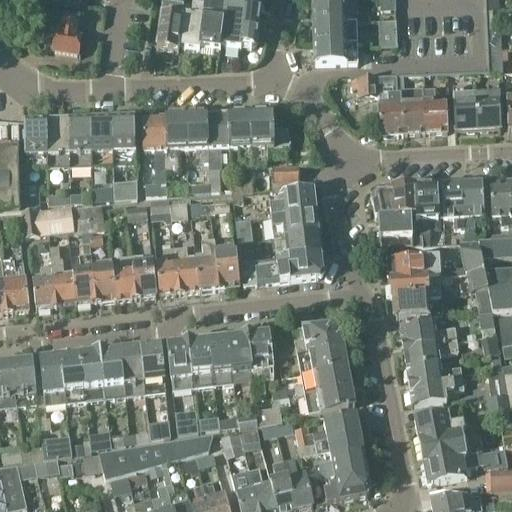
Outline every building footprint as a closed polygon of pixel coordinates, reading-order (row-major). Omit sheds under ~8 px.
[(174,0),(173,10),(162,9),(157,53),(178,56),(179,52),(185,0),(174,0)] [(185,0),(179,52),(199,55),(200,51),(205,11),(193,9),(194,6),(195,6),(195,0),(185,0)] [(227,0),(226,8),(221,51),(241,53),(241,52),(247,0),(227,0)] [(247,0),(241,52),(251,53),(256,53),(256,49),(262,0),(247,0)] [(499,15),(498,0),(486,0),(487,15),(498,15),(499,15)] [(381,17),(396,16),(395,3),(381,3),(381,17)] [(220,54),(221,51),(226,8),(206,5),(205,11),(200,51),(220,54)] [(346,5),(312,5),(313,28),(356,26),(355,5),(346,6),(346,5)] [(499,34),(498,15),(487,15),(488,34),(499,34)] [(56,35),(53,56),(78,59),(81,39),(77,38),(79,27),(61,25),(60,36),(56,35)] [(356,26),(313,28),(314,48),(357,47),(356,26)] [(489,54),(498,54),(498,42),(488,42),(489,54)] [(314,48),(315,70),(358,69),(357,47),(314,48)] [(502,54),(498,54),(489,54),(490,78),(503,78),(502,54)] [(352,83),(353,94),(359,93),(359,102),(378,101),(377,92),(388,91),(389,108),(379,108),(379,110),(370,111),(370,126),(380,125),(380,136),(385,141),(403,140),(400,80),(372,81),(372,83),(352,83)] [(403,80),(400,80),(403,140),(424,139),(421,94),(404,95),(403,80)] [(475,99),(477,136),(499,135),(499,136),(501,135),(498,91),(484,92),(485,98),(475,99)] [(452,93),(455,138),(457,137),(477,136),(475,99),(463,99),(462,92),(452,93)] [(435,93),(421,94),(424,139),(447,137),(445,105),(435,105),(435,93)] [(251,171),(250,119),(228,120),(230,154),(239,154),(240,174),(251,173),(251,171)] [(273,134),(272,119),(250,119),(251,171),(264,171),(264,166),(267,165),(267,153),(282,152),(281,134),(273,134)] [(230,154),(228,120),(207,121),(209,176),(221,176),(220,155),(230,154)] [(209,176),(207,121),(186,122),(187,156),(196,156),(196,168),(204,168),(204,176),(209,176)] [(166,178),(164,122),(143,123),(145,157),(153,156),(154,189),(167,189),(167,188),(166,178)] [(187,156),(186,122),(164,122),(166,178),(178,177),(178,156),(187,156)] [(135,123),(112,124),(113,172),(137,171),(135,123)] [(113,172),(112,124),(90,125),(91,173),(113,172)] [(91,173),(90,125),(68,126),(70,174),(91,173)] [(48,174),(47,126),(24,127),(25,158),(25,175),(26,175),(48,174)] [(70,174),(68,126),(47,126),(48,174),(70,174)] [(0,216),(28,215),(27,198),(26,175),(25,175),(25,158),(18,158),(18,153),(0,152),(0,216)] [(298,173),(273,173),(274,197),(299,195),(298,173)] [(209,177),(210,190),(211,198),(221,197),(220,176),(209,177)] [(136,186),(112,187),(113,198),(113,207),(136,206),(136,186)] [(509,238),(511,237),(511,212),(510,188),(505,188),(505,189),(490,190),(492,222),(501,222),(502,232),(509,232),(509,238)] [(167,189),(154,189),(145,190),(146,202),(167,201),(167,189)] [(233,201),(242,200),(253,199),(252,189),(232,190),(233,201)] [(211,198),(210,190),(188,191),(188,200),(211,198)] [(453,235),(460,235),(460,236),(464,236),(461,190),(443,191),(444,223),(453,223),(453,235)] [(482,190),(461,190),(464,236),(464,246),(475,245),(474,222),(484,222),(482,190)] [(436,191),(414,192),(415,221),(415,225),(417,225),(418,238),(430,238),(429,224),(438,223),(436,191)] [(376,223),(379,223),(411,221),(415,221),(414,192),(376,194),(376,195),(372,200),(371,201),(372,202),(371,202),(372,208),(373,208),(376,223)] [(267,198),(270,222),(316,217),(313,195),(307,196),(307,194),(305,195),(305,196),(299,197),(299,195),(274,197),(267,198)] [(38,198),(27,198),(28,215),(39,214),(38,198)] [(103,208),(113,207),(113,198),(103,199),(103,208)] [(49,212),(70,210),(70,200),(49,201),(49,212)] [(70,200),(70,210),(83,210),(82,200),(70,200)] [(243,209),(242,200),(233,201),(233,209),(243,209)] [(170,206),(171,226),(187,225),(186,210),(190,210),(189,204),(170,206)] [(170,206),(150,207),(152,227),(163,226),(167,230),(172,229),(171,226),(170,206)] [(211,220),(210,210),(202,211),(202,208),(190,210),(191,221),(211,220)] [(229,208),(210,210),(211,220),(230,218),(229,208)] [(101,211),(85,212),(89,238),(104,237),(101,211)] [(146,211),(125,213),(128,245),(141,243),(140,227),(147,226),(146,211)] [(70,212),(20,217),(23,244),(73,238),(70,212)] [(89,238),(85,212),(71,214),(75,240),(89,238)] [(270,222),(272,244),(318,238),(316,217),(270,222)] [(19,219),(2,222),(3,232),(20,230),(19,219)] [(413,243),(411,221),(379,223),(380,243),(381,243),(382,254),(425,252),(424,243),(413,243)] [(253,246),(250,224),(235,226),(238,248),(253,246)] [(489,248),(492,248),(511,246),(511,237),(509,238),(488,239),(489,248)] [(272,244),(275,266),(321,260),(318,238),(272,244)] [(102,239),(90,240),(91,253),(103,251),(102,239)] [(49,257),(49,254),(48,246),(38,247),(39,258),(49,257)] [(253,264),(251,246),(238,248),(240,266),(253,264)] [(511,246),(492,248),(494,266),(511,264),(511,246)] [(73,279),(76,311),(96,308),(92,265),(91,258),(90,248),(82,249),(83,259),(78,259),(80,278),(73,279)] [(227,260),(225,248),(214,249),(219,294),(239,292),(235,259),(227,260)] [(458,250),(463,272),(464,280),(484,278),(481,267),(478,248),(458,250)] [(481,267),(494,266),(492,248),(489,248),(478,248),(481,267)] [(219,294),(214,249),(201,251),(202,263),(196,264),(199,297),(219,294)] [(186,252),(175,253),(180,299),(199,297),(196,264),(187,265),(186,252)] [(50,270),(55,313),(76,311),(73,279),(64,279),(62,263),(59,263),(58,253),(49,254),(49,257),(50,264),(50,270)] [(163,267),(156,268),(160,301),(180,299),(175,253),(162,255),(163,267)] [(135,304),(156,302),(153,270),(144,271),(142,259),(130,261),(135,304)] [(323,277),(323,276),(321,260),(275,266),(240,270),(243,291),(317,283),(318,283),(323,277)] [(120,273),(112,274),(116,306),(135,304),(130,261),(119,262),(120,273)] [(388,285),(452,281),(464,280),(463,272),(440,274),(439,263),(386,266),(388,285)] [(92,265),(96,308),(116,306),(112,274),(107,275),(105,264),(92,265)] [(14,266),(2,267),(8,319),(13,318),(28,316),(23,268),(15,268),(14,266)] [(32,284),(36,315),(55,313),(50,270),(39,271),(41,283),(32,284)] [(511,317),(511,275),(484,278),(487,296),(492,318),(492,319),(511,317)] [(475,298),(487,296),(484,278),(464,280),(468,299),(475,298)] [(440,301),(440,293),(440,287),(452,287),(452,281),(388,285),(389,297),(391,297),(392,304),(394,304),(429,301),(440,301)] [(492,318),(487,296),(475,298),(479,318),(492,318)] [(429,301),(394,304),(396,324),(438,321),(442,321),(441,309),(430,310),(429,301)] [(511,319),(501,320),(499,323),(502,349),(511,347),(511,319)] [(400,331),(403,354),(457,346),(455,333),(437,336),(436,327),(400,331)] [(297,360),(343,351),(343,350),(341,336),(341,335),(332,329),(302,333),(302,334),(275,337),(277,349),(275,349),(277,363),(297,360)] [(483,334),(484,342),(496,340),(494,332),(483,334)] [(268,338),(248,340),(253,387),(255,397),(265,396),(264,386),(274,385),(268,338)] [(253,387),(248,340),(228,342),(234,389),(243,388),(253,387)] [(498,350),(496,340),(484,342),(486,352),(498,350)] [(214,391),(234,389),(228,342),(212,344),(212,345),(209,346),(214,391)] [(188,348),(194,394),(214,391),(209,346),(209,344),(192,346),(192,347),(188,348)] [(403,354),(406,372),(441,367),(440,361),(459,358),(457,346),(403,354)] [(184,348),(184,347),(182,347),(167,349),(171,384),(172,384),(173,396),(194,394),(188,348),(184,348)] [(511,348),(503,350),(504,362),(511,361),(511,348)] [(144,400),(166,398),(160,350),(138,352),(144,400)] [(297,360),(300,380),(347,371),(343,351),(297,360)] [(138,352),(120,354),(125,402),(144,400),(138,352)] [(120,354),(99,357),(104,404),(125,402),(120,354)] [(104,404),(99,357),(80,359),(85,407),(104,404)] [(80,359),(59,361),(65,409),(85,407),(80,359)] [(65,409),(59,361),(40,363),(44,399),(36,400),(38,410),(37,410),(39,423),(46,422),(45,411),(65,409)] [(503,380),(503,377),(502,370),(500,361),(492,362),(496,381),(503,380)] [(32,364),(11,367),(16,412),(37,410),(38,410),(36,400),(32,364)] [(0,413),(16,412),(11,367),(0,368),(0,413)] [(406,372),(409,391),(462,383),(461,372),(442,375),(441,367),(406,372)] [(511,368),(503,370),(506,390),(511,389),(511,368)] [(304,399),(304,400),(351,391),(347,371),(300,380),(302,388),(293,390),(295,400),(304,399)] [(503,380),(496,381),(491,382),(493,391),(505,390),(503,380)] [(464,395),(462,383),(409,391),(412,410),(446,406),(445,398),(464,395)] [(320,418),(355,411),(351,391),(304,400),(307,420),(320,418)] [(287,393),(279,394),(280,403),(288,402),(287,393)] [(288,402),(280,403),(281,411),(292,409),(290,401),(288,402)] [(487,404),(491,430),(511,426),(510,418),(507,401),(487,404)] [(274,412),(280,411),(281,411),(280,403),(273,404),(274,412)] [(280,411),(274,412),(255,415),(256,419),(258,431),(282,427),(280,411)] [(448,418),(414,424),(418,446),(470,436),(468,424),(450,428),(448,418)] [(256,419),(237,422),(238,430),(240,435),(258,431),(256,419)] [(297,453),(360,440),(356,419),(323,426),(325,435),(308,438),(307,431),(294,434),(297,453)] [(197,423),(197,426),(198,436),(220,433),(218,423),(218,420),(197,423)] [(218,423),(220,433),(238,430),(237,422),(237,420),(218,423)] [(198,436),(197,426),(176,429),(178,440),(198,436)] [(278,441),(293,438),(290,428),(276,431),(278,441)] [(148,435),(149,445),(171,442),(169,431),(148,435)] [(278,441),(276,431),(262,434),(264,443),(278,441)] [(130,448),(149,445),(148,435),(129,438),(130,448)] [(258,435),(241,438),(243,448),(259,445),(258,435)] [(470,436),(418,446),(423,470),(482,459),(481,450),(475,451),(472,436),(470,436)] [(111,451),(110,441),(109,437),(89,440),(91,454),(111,451)] [(240,437),(221,442),(227,464),(245,459),(240,437)] [(129,438),(110,441),(111,451),(130,448),(129,438)] [(331,466),(364,459),(360,440),(297,453),(300,463),(329,457),(331,466)] [(53,443),(41,444),(44,466),(57,465),(72,463),(69,441),(53,443)] [(98,458),(98,459),(103,476),(105,484),(208,456),(204,441),(98,458)] [(3,468),(22,466),(21,453),(1,456),(3,468)] [(84,479),(103,476),(98,459),(81,461),(84,479)] [(313,490),(368,479),(364,459),(331,466),(333,473),(310,478),(313,490)] [(482,459),(423,470),(427,490),(467,483),(465,473),(484,470),(482,459)] [(212,460),(195,465),(198,474),(215,469),(212,460)] [(294,463),(283,465),(294,511),(307,511),(313,511),(305,478),(298,480),(294,463)] [(44,466),(35,467),(38,481),(59,478),(57,465),(44,466)] [(198,474),(195,465),(182,468),(185,478),(198,474)] [(294,511),(283,465),(272,468),(277,485),(269,487),(276,511),(294,511)] [(38,481),(35,467),(16,470),(20,484),(35,481),(38,481)] [(60,482),(73,481),(71,467),(59,469),(60,482)] [(169,500),(171,511),(190,511),(190,509),(186,495),(175,498),(166,468),(161,469),(164,481),(166,491),(169,500)] [(164,481),(161,469),(148,473),(152,485),(164,481)] [(26,511),(20,484),(16,470),(0,472),(0,511),(26,511)] [(249,476),(249,478),(258,511),(276,511),(269,487),(262,489),(259,474),(249,476)] [(511,477),(489,479),(490,493),(485,494),(485,499),(511,497),(511,477)] [(128,483),(130,491),(147,487),(145,478),(128,483)] [(239,511),(258,511),(249,478),(244,480),(245,482),(241,483),(243,494),(236,496),(239,511)] [(313,490),(317,511),(367,501),(371,494),(368,479),(313,490)] [(131,496),(130,491),(128,483),(109,488),(113,501),(131,496)] [(203,491),(208,511),(227,511),(224,499),(217,501),(213,486),(203,489),(203,491)] [(152,505),(153,511),(171,511),(169,500),(166,491),(157,493),(159,503),(152,505)] [(190,509),(190,511),(208,511),(203,491),(197,492),(198,495),(194,496),(197,507),(190,509)] [(480,502),(430,505),(431,511),(495,511),(494,506),(481,508),(480,502)]
